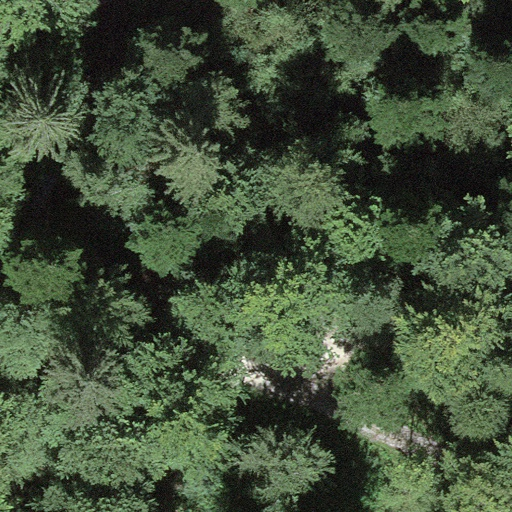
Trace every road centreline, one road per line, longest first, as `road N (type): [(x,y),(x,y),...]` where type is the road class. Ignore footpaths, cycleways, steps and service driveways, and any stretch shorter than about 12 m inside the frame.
road 1 (track): [(13,345),(255,368),(482,460),(511,482)]
road 2 (track): [(107,0),(100,120),(13,345)]
road 3 (track): [(255,368),(511,306)]
